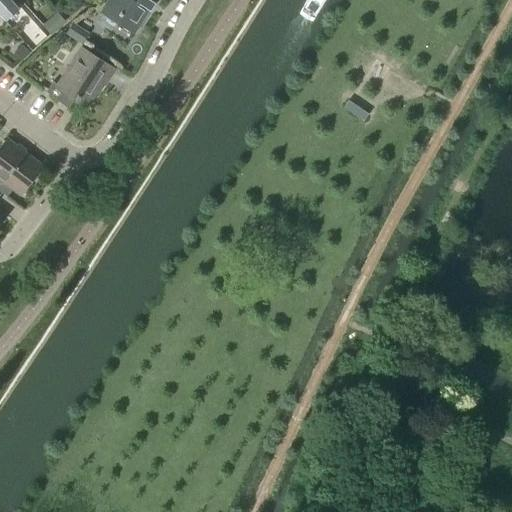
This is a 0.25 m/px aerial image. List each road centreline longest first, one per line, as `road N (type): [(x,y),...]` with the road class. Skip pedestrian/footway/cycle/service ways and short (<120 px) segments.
road 1 (residential): [(255,511),(345,319),(511,11)]
road 2 (residential): [(72,163),(93,162),(114,143),(197,0)]
road 3 (residential): [(0,259),(72,163)]
